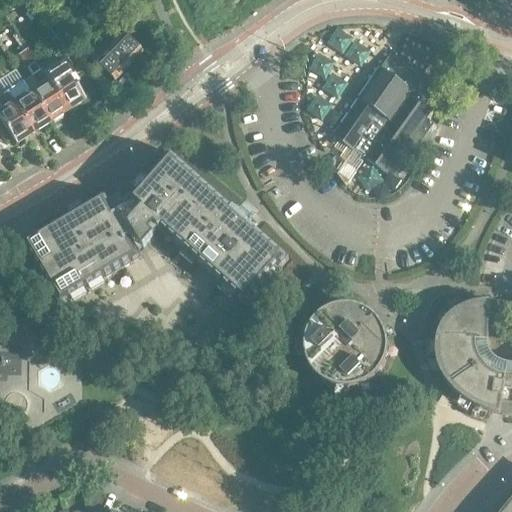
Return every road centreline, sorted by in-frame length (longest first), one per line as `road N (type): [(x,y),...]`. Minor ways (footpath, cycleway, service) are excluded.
road 1 (tertiary): [(0,217),(162,117),(301,11),(336,0)]
road 2 (residential): [(0,501),(66,468),(131,482),(194,511)]
road 3 (tertiary): [(511,45),(371,0)]
